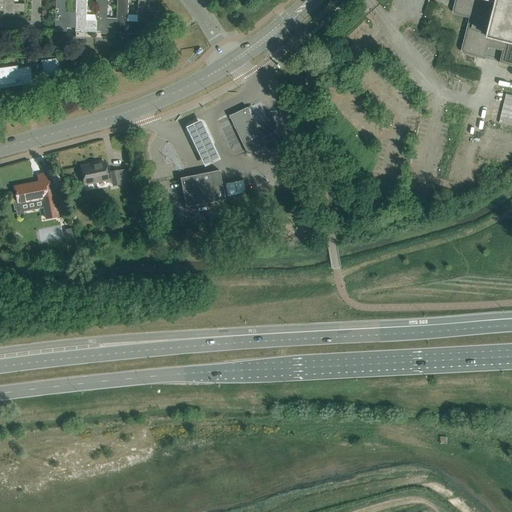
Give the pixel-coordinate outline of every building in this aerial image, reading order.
[(13,3),(13,0),(3,0),(3,12),(3,14),(8,14),(8,16),(14,16),(15,12),(23,12),(23,16),(24,16),(24,4),(13,3)] [(75,12),(65,12),(65,0),(55,0),(54,31),(66,31),(66,27),(75,27),(75,12)] [(86,19),(86,0),(75,0),(75,12),(75,27),(75,30),(80,31),(87,31),(95,31),(96,32),(96,20),(95,20),(86,19)] [(96,0),(95,20),(96,20),(96,32),(101,32),(101,33),(108,33),(116,33),(116,31),(117,20),(116,20),(116,19),(106,19),(106,0),(96,0)] [(127,21),(127,0),(116,0),(116,19),(116,20),(117,20),(116,31),(122,31),(121,32),(128,33),(128,32),(137,33),(138,23),(137,23),(137,21),(127,21)] [(148,11),(148,0),(137,0),(137,21),(137,23),(138,23),(149,24),(149,20),(159,20),(159,12),(148,11)] [(511,0),(455,0),(452,14),(469,18),(460,53),(483,59),(485,60),(488,48),(502,51),(499,63),(511,66),(511,0)] [(58,58),(41,61),(43,77),(61,75),(58,58)] [(18,66),(0,68),(0,84),(15,83),(31,81),(32,81),(30,67),(18,68),(18,66)] [(511,95),(506,94),(499,123),(511,126),(511,95)] [(265,143),(248,107),(230,116),(247,152),(248,155),(267,146),(265,143)] [(201,120),(185,127),(204,167),(220,159),(201,120)] [(107,174),(106,168),(105,162),(81,167),(85,184),(112,179),(114,185),(121,184),(118,170),(111,171),(111,173),(107,174)] [(225,200),(219,170),(180,178),(186,207),(225,200)] [(58,216),(51,182),(49,173),(38,175),(40,183),(34,184),(34,183),(15,187),(18,203),(34,200),(34,198),(44,196),(48,217),(46,218),(58,216)] [(246,192),(244,180),(225,184),(227,196),(246,192)]
